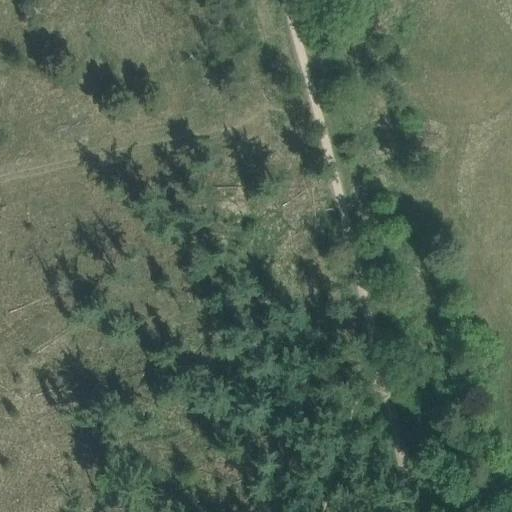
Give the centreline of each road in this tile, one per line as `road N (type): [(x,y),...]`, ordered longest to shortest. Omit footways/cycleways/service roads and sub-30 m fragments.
road 1 (track): [(379,369),(288,0)]
road 2 (track): [(415,511),(379,369)]
